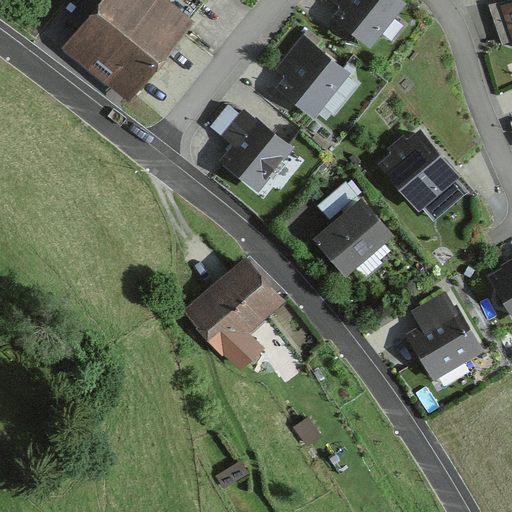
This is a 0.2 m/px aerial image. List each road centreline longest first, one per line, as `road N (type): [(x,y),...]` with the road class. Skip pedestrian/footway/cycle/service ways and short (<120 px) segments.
road 1 (unclassified): [(147,156),(273,259),(318,310),(394,413),(452,511)]
road 2 (residential): [(147,156),(276,0)]
road 3 (residential): [(437,0),(511,177)]
road 4 (unclassified): [(0,42),(147,156)]
